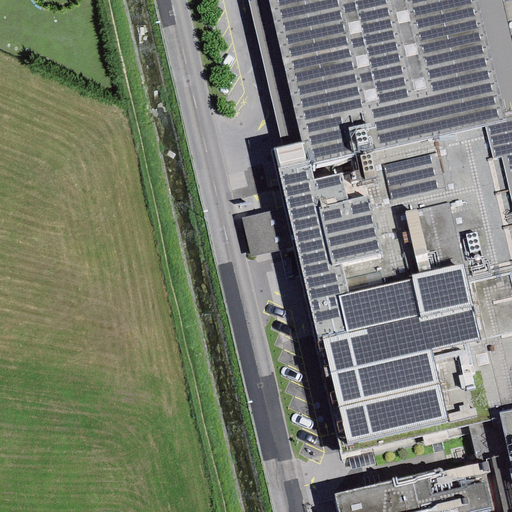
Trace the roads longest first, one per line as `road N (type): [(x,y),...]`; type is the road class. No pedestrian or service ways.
road 1 (tertiary): [(171,0),(294,511)]
road 2 (unknown): [(228,0),(250,128),(209,158)]
